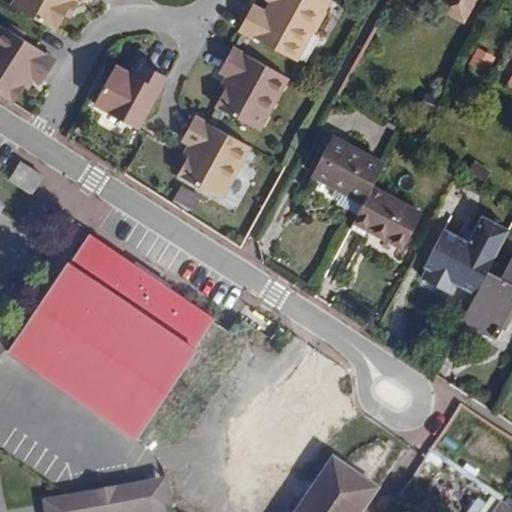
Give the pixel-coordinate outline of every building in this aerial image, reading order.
[(8,0),(7,2),(51,27),(61,10),(66,0),(8,0)] [(70,0),(66,0),(61,10),(66,12),(72,1),(70,0)] [(239,30),(295,61),(311,31),(313,32),(329,0),(272,0),(271,2),(265,13),(252,6),(239,30)] [(444,0),(443,4),(465,16),(474,0),(444,0)] [(0,95),(10,102),(20,86),(22,87),(30,76),(38,81),(53,58),(0,25),(0,95)] [(476,46),(470,66),(488,72),(495,53),(476,46)] [(258,132),(286,80),(243,56),(233,73),(231,72),(226,83),(216,78),(203,102),(258,132)] [(94,104),(138,128),(165,78),(165,77),(142,64),(140,69),(135,77),(129,73),(114,66),(94,104)] [(133,65),(129,73),(135,77),(140,69),(133,65)] [(219,200),(248,148),(193,117),(181,142),(190,146),(184,158),(186,160),(176,176),(219,200)] [(374,186),(384,164),(333,137),(312,176),(338,188),(333,197),(340,200),(338,204),(358,215),(374,186)] [(41,176),(20,163),(9,180),(30,194),(41,176)] [(358,215),(350,229),(365,235),(369,229),(403,247),(421,212),(374,186),(358,215)] [(487,272),(495,256),(444,229),(423,269),(475,295),(487,272)] [(193,333),(201,338),(213,320),(88,235),(76,254),(83,259),(75,269),(69,264),(66,263),(8,349),(138,437),(196,350),(194,349),(186,343),(193,333)] [(83,259),(76,254),(69,264),(75,269),(83,259)] [(475,295),(463,318),(497,337),(511,308),(511,257),(501,278),(487,272),(475,295)] [(194,349),(201,338),(193,333),(186,343),(194,349)] [(362,511),(378,488),(306,440),(345,382),(311,358),(275,410),(253,442),(315,484),(295,511),(362,511)] [(253,442),(275,410),(268,405),(246,437),(253,442)] [(154,511),(160,511),(172,510),(166,478),(149,481),(154,511)] [(172,511),(172,510),(160,511),(154,511),(149,481),(60,498),(64,511),(63,511),(172,511)] [(43,501),(44,511),(63,511),(64,511),(60,498),(43,501)] [(511,511),(511,509),(501,501),(493,511),(511,511)]
